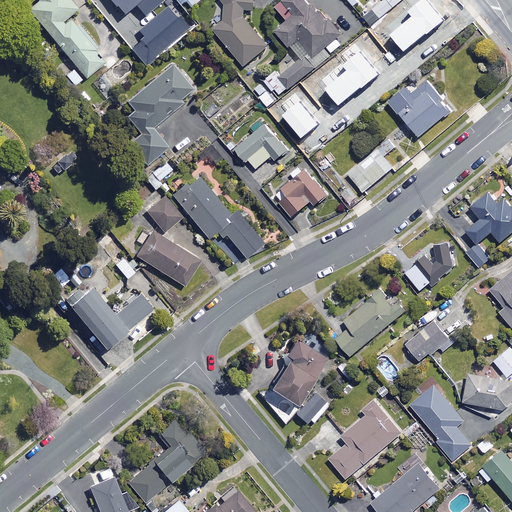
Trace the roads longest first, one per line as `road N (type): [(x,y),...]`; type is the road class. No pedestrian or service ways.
road 1 (residential): [(511,116),(371,228),(251,292),(181,346)]
road 2 (residential): [(181,346),(0,497)]
road 3 (residential): [(319,511),(181,346)]
